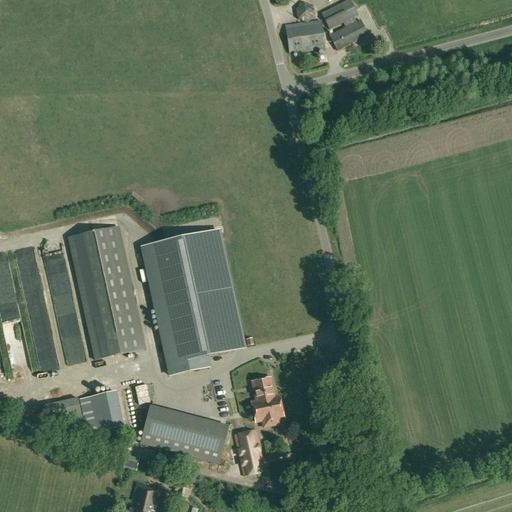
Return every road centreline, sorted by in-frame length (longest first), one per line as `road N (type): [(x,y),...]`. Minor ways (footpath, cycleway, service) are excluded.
road 1 (unclassified): [(375,511),(342,376),(327,249),(287,93)]
road 2 (unclassified): [(287,93),(511,34)]
